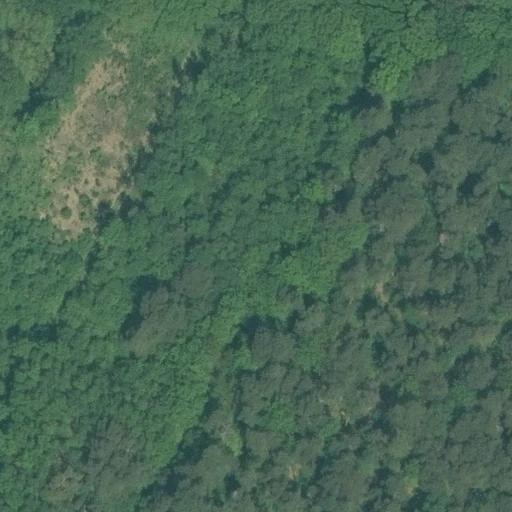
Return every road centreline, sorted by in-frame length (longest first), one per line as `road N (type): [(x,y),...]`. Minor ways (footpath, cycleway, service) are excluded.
road 1 (track): [(0,427),(220,6)]
road 2 (track): [(194,0),(398,42)]
